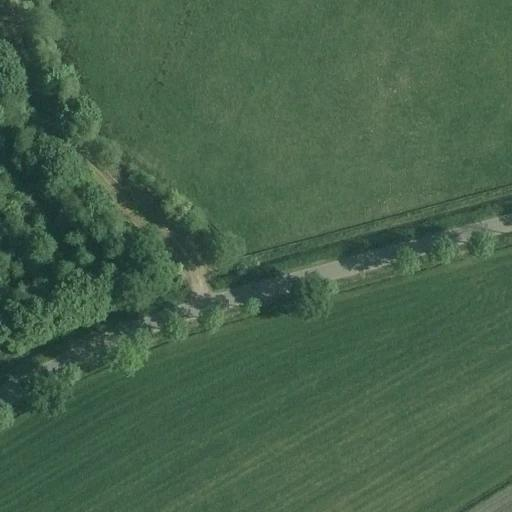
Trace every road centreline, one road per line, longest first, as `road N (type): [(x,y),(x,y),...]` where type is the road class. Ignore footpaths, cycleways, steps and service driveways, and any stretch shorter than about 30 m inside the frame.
road 1 (unclassified): [(511,223),(142,330),(0,400)]
road 2 (track): [(206,308),(170,240),(65,119),(14,0)]
